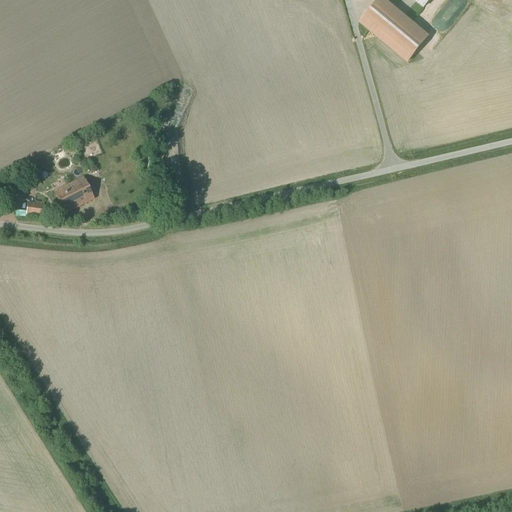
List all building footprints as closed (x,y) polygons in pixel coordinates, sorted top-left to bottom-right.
[(380,0),(376,6),(422,44),(428,37),(383,0),(380,0)] [(440,0),(413,0),(430,14),(440,0)] [(361,24),(407,62),(422,44),(376,6),(361,24)] [(84,179),(55,193),(65,214),(94,200),(84,179)] [(43,204),(28,202),(26,218),(42,220),(43,204)]
